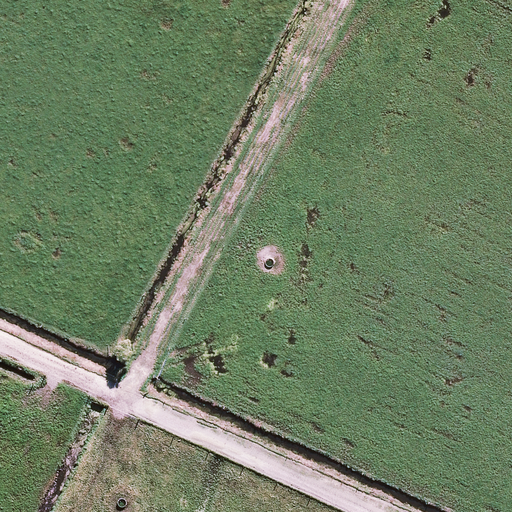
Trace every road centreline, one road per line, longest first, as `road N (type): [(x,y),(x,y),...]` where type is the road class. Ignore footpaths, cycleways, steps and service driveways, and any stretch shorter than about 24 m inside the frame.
road 1 (track): [(378,511),(121,398),(322,0)]
road 2 (track): [(0,342),(121,398)]
